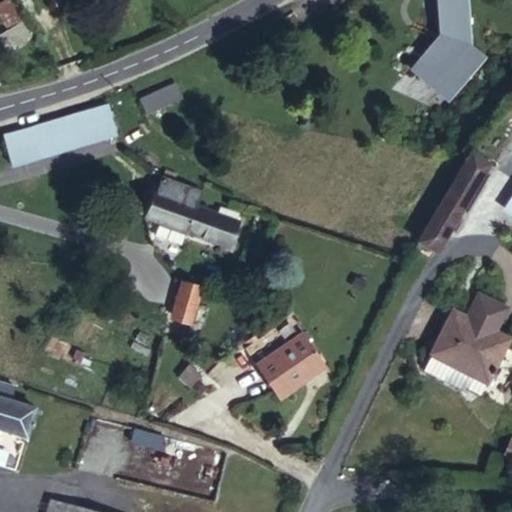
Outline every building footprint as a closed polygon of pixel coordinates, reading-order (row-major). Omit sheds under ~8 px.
[(0,32),(0,39),(6,48),(28,34),(6,0),(5,0),(0,2),(0,15),(8,28),(0,32)] [(424,49),(425,55),(419,63),(420,72),(454,97),(484,59),(468,46),(461,0),(432,0),(439,47),(424,49)] [(147,114),(156,110),(181,99),(174,84),(140,100),(147,114)] [(176,129),(183,143),(240,112),(232,98),(176,129)] [(181,99),(156,110),(161,121),(187,110),(181,99)] [(116,137),(107,104),(3,134),(12,167),(116,137)] [(489,164),(471,153),(419,240),(437,250),(489,164)] [(196,205),(201,191),(171,179),(174,169),(166,166),(156,191),(154,191),(145,217),(229,247),(239,220),(196,205)] [(511,192),(502,208),(511,213),(511,192)] [(190,324),(201,288),(201,287),(181,281),(171,318),(190,324)] [(467,316),(452,309),(430,352),(432,353),(424,369),(464,391),(465,387),(479,394),(486,380),(488,381),(509,338),(490,329),(500,309),(477,298),(467,316)] [(254,363),(278,397),(325,363),(300,330),(254,363)] [(0,427),(26,435),(35,405),(10,398),(13,387),(0,383),(0,427)] [(511,438),(503,456),(511,459),(511,438)] [(98,511),(51,500),(47,511),(98,511)]
